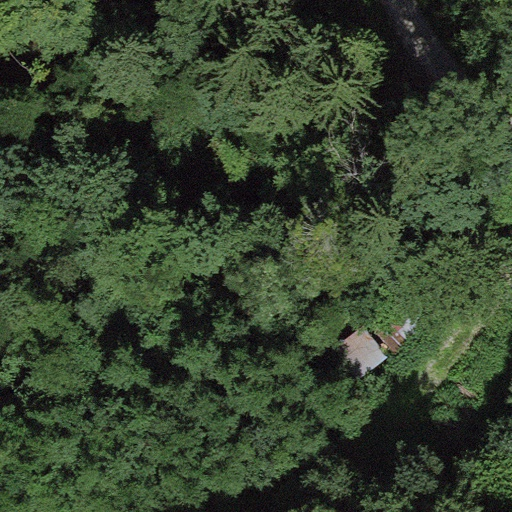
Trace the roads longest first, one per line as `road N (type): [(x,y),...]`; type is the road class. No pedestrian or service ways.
road 1 (track): [(511,279),(422,389),(347,461),(222,509)]
road 2 (track): [(437,95),(136,217)]
